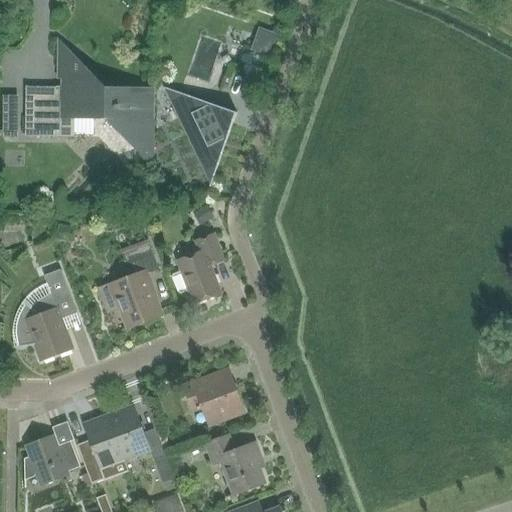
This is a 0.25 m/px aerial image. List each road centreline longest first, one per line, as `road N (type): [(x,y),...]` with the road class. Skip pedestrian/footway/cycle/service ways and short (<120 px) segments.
road 1 (residential): [(246,327),(261,301),(235,217),(311,0)]
road 2 (residential): [(0,391),(51,391),(239,320),(246,327)]
road 3 (residential): [(321,511),(246,327)]
